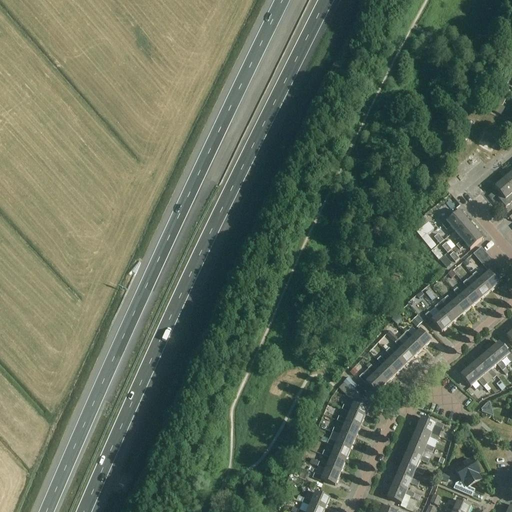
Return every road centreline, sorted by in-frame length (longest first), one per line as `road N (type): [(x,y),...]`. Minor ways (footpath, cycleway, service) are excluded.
road 1 (motorway): [(87,511),(326,0)]
road 2 (motorway): [(282,0),(46,511)]
road 3 (residential): [(351,511),(396,411),(511,302)]
road 4 (residential): [(511,252),(464,193),(511,152)]
